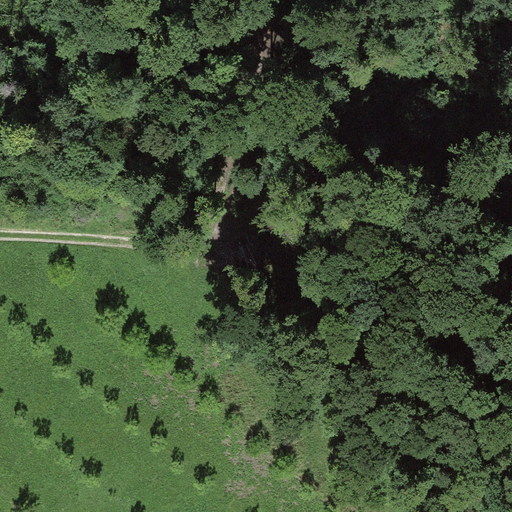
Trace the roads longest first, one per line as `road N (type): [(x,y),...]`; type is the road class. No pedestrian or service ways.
road 1 (track): [(223,225),(511,16)]
road 2 (track): [(223,225),(238,155),(293,0)]
road 3 (track): [(0,242),(185,249),(223,225)]
